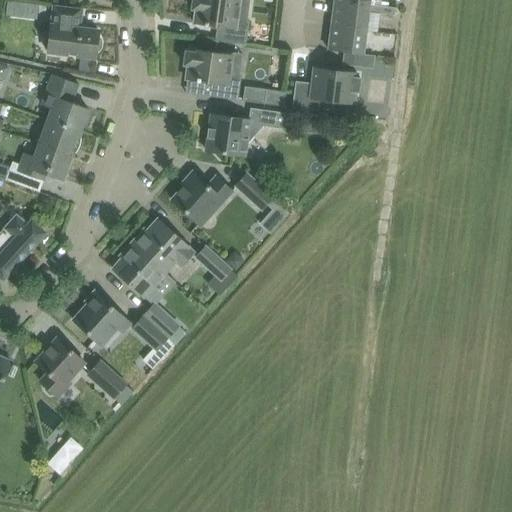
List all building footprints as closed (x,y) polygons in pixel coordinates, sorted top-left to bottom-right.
[(37,18),(39,2),(18,0),(7,0),(5,14),(37,18)] [(239,0),(192,0),(192,8),(196,9),(194,23),(219,27),(217,40),(245,44),(248,21),(237,19),(239,0)] [(334,0),(334,3),(368,8),(368,12),(381,13),(382,6),(369,4),(369,0),(334,0)] [(334,3),(331,26),(366,30),(368,12),(368,8),(334,3)] [(47,39),(46,42),(47,46),(48,47),(47,51),(75,55),(80,56),(92,57),(95,57),(96,52),(99,49),(101,46),(101,42),(100,39),(98,36),(98,35),(98,30),(76,28),(77,22),(79,22),(81,8),(61,5),(54,4),(51,24),(50,24),(49,36),(48,37),(47,39)] [(382,6),(381,13),(395,15),(395,11),(396,8),(382,6)] [(331,26),(328,49),(363,54),(366,30),(331,26)] [(232,54),(190,48),(190,52),(186,51),(184,64),(188,65),(186,79),(211,83),(209,96),(238,100),(241,77),(229,75),(232,54)] [(80,59),(78,71),(90,73),(92,61),(80,59)] [(292,107),(318,111),(320,99),(353,104),(355,92),(358,92),(360,79),(356,78),(357,74),(313,68),(311,83),(295,81),(292,107)] [(51,108),(46,120),(81,132),(82,132),(81,131),(88,109),(72,103),(78,84),(50,74),(40,104),(51,108)] [(266,89),(245,86),(243,100),(264,103),(266,89)] [(205,150),(225,153),(245,155),(246,144),(262,126),(285,129),(287,113),(250,107),(249,119),(210,114),(205,150)] [(321,134),(323,118),(299,114),(297,130),(321,134)] [(46,120),(37,144),(73,157),(74,152),(72,151),(73,147),(76,148),(81,132),(46,120)] [(353,124),(339,131),(344,143),(359,136),(353,124)] [(22,151),(16,170),(44,180),(46,174),(63,179),(71,157),(72,158),(73,157),(37,144),(33,155),(22,151)] [(0,162),(0,176),(4,178),(9,166),(0,162)] [(171,199),(186,212),(197,222),(208,210),(212,213),(232,191),(215,176),(207,185),(194,173),(171,199)] [(247,173),(236,186),(261,209),(272,197),(247,173)] [(0,267),(5,266),(5,270),(9,272),(42,236),(42,229),(31,220),(28,224),(16,213),(2,227),(0,229),(0,267)] [(144,229),(132,242),(165,272),(175,261),(181,266),(193,251),(188,247),(189,246),(172,232),(157,218),(146,231),(144,229)] [(112,268),(127,282),(144,296),(146,294),(157,305),(177,283),(165,272),(132,242),(119,256),(122,258),(112,268)] [(205,246),(196,257),(221,279),(230,269),(205,246)] [(226,262),(237,270),(245,259),(239,255),(231,256),(226,262)] [(73,319),(88,333),(98,342),(114,325),(122,332),(130,323),(94,291),(91,295),(93,297),(73,319)] [(154,303),(143,316),(175,345),(187,332),(154,303)] [(175,345),(143,316),(132,328),(164,357),(175,345)] [(40,380),(54,394),(55,395),(85,362),(57,337),(35,361),(47,372),(40,380)] [(0,385),(3,379),(11,361),(0,355),(0,385)] [(88,374),(113,397),(120,404),(124,400),(126,401),(134,392),(100,361),(88,374)] [(60,448),(49,461),(61,472),(73,459),(60,448)]
